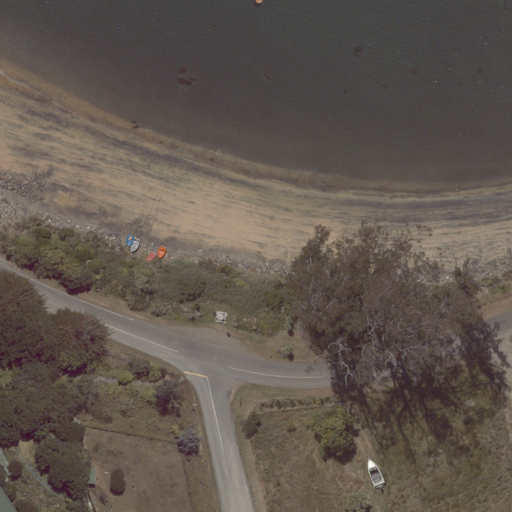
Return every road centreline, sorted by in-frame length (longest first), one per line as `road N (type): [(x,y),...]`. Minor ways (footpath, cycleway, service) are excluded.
road 1 (residential): [(203,358),(271,375),(331,375),(511,322)]
road 2 (residential): [(0,275),(79,315),(203,358)]
road 3 (residential): [(203,358),(237,511)]
